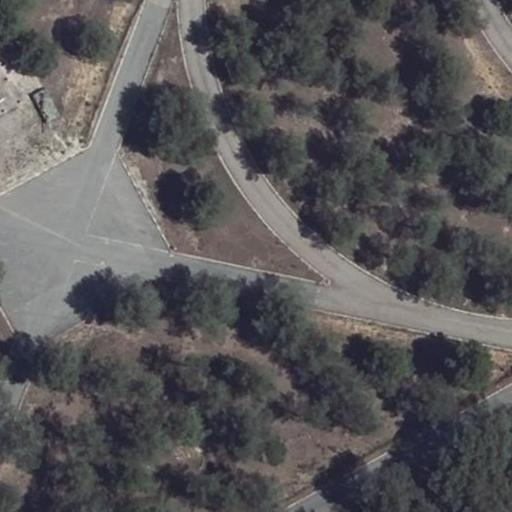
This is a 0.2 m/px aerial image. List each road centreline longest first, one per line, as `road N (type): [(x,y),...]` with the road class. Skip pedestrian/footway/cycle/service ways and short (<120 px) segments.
road 1 (unclassified): [(511,335),(69,246)]
road 2 (unclassified): [(69,246),(164,0)]
road 3 (unclassified): [(327,511),(511,411)]
road 4 (unclassified): [(0,427),(69,246)]
